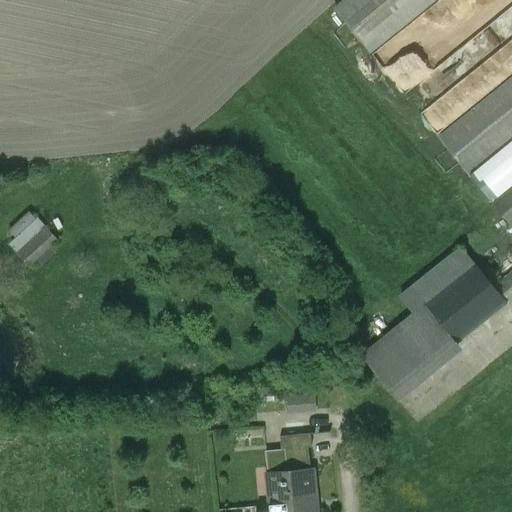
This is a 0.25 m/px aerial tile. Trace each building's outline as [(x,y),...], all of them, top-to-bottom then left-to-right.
[(344,0),(333,9),(366,50),(427,0),(344,0)] [(511,77),(437,137),(466,174),(511,137),(511,77)] [(511,186),(493,203),(509,222),(511,219),(511,186)] [(46,228),(21,249),(33,263),(58,241),(46,228)] [(470,265),(424,305),(454,340),(511,291),(511,266),(488,287),(470,265)] [(424,305),(363,356),(393,392),(454,340),(424,305)] [(316,409),(327,409),(327,391),(317,391),(316,409)] [(286,413),(315,413),(315,394),(286,394),(286,413)] [(310,432),(280,435),(282,448),(304,446),(311,446),(310,432)] [(296,469),(266,471),(269,510),(269,511),(316,511),(312,468),(305,468),(304,459),(305,459),(304,446),(285,448),(286,460),(295,459),(296,469)]
